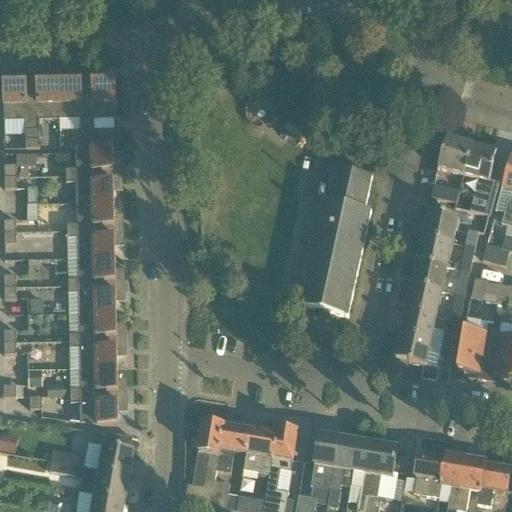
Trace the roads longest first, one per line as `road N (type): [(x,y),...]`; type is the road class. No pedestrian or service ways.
road 1 (residential): [(166,361),(143,41)]
road 2 (residential): [(357,391),(422,82)]
road 3 (residential): [(357,391),(166,361)]
road 4 (residential): [(511,420),(357,391)]
road 5 (residential): [(161,511),(166,361)]
road 6 (residential): [(143,41),(0,52)]
